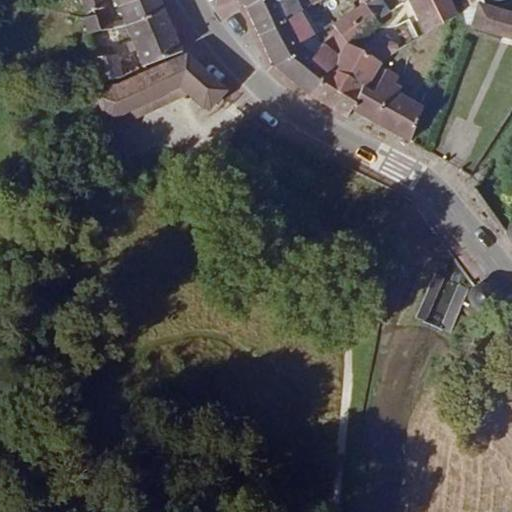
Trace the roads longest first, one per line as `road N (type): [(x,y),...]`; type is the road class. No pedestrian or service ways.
road 1 (track): [(252,78),(202,152),(346,281),(352,318),(340,511)]
road 2 (secondary): [(192,0),(227,52),(279,102),(447,195),(511,276)]
